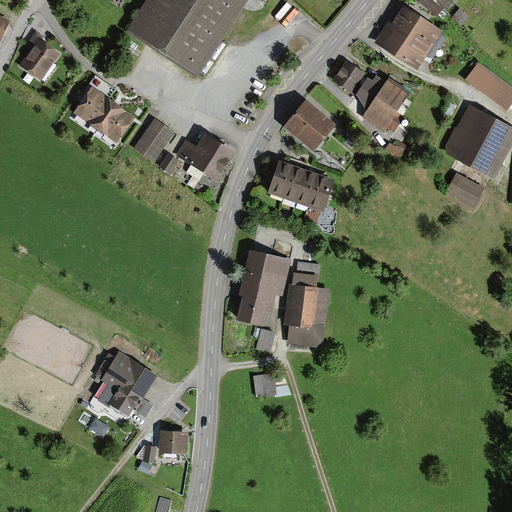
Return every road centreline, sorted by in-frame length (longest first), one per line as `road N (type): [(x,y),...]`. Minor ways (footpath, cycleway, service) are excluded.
road 1 (tertiary): [(195,511),(214,304),(241,181),(287,98),(368,0)]
road 2 (track): [(81,511),(191,379),(211,369),(284,361),(335,511)]
